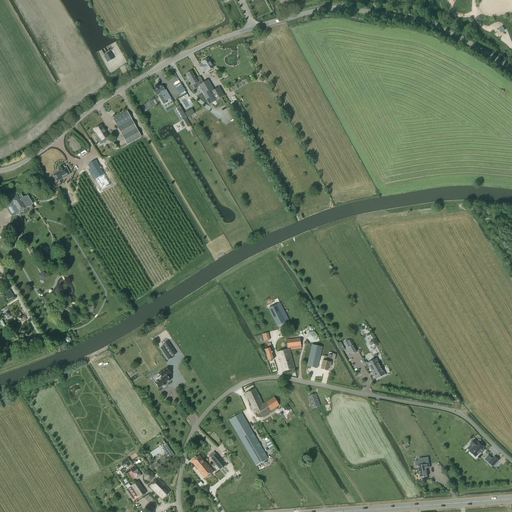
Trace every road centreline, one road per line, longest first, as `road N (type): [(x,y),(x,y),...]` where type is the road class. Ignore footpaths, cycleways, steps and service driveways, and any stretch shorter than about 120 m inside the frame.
road 1 (tertiary): [(511,70),(428,24),(321,9),(228,35),(163,64),(0,170)]
road 2 (unclassified): [(180,511),(180,475),(201,418),(234,388),(271,377),(459,414),(511,462)]
road 3 (primary): [(341,511),(511,498)]
